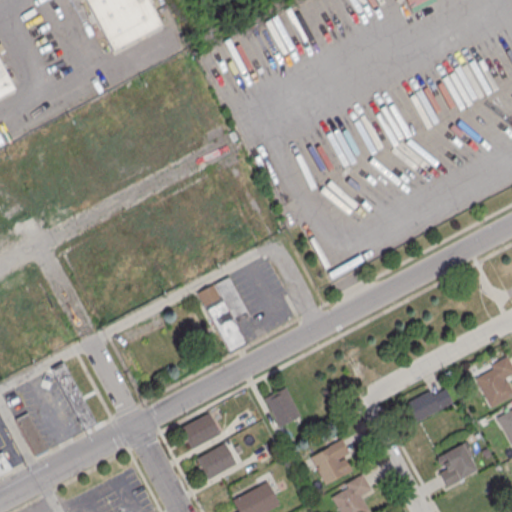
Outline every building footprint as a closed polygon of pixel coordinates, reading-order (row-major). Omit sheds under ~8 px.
[(147,0),(160,23),(112,49),(86,0),(147,0)] [(0,94),(14,87),(0,60),(0,94)] [(245,343),(235,322),(248,317),(230,275),(197,290),(224,352),(245,343)] [(474,377),(492,368),(490,364),(506,355),(511,367),(511,373),(504,377),(511,392),(511,394),(489,406),(474,377)] [(53,367),(81,430),(93,424),(66,361),(53,367)] [(263,397),(278,426),(299,415),(284,386),(263,397)] [(409,424),(451,404),(443,386),(401,405),(409,424)] [(496,416),(511,408),(511,444),(511,445),(496,416)] [(35,456),(46,450),(27,411),(15,417),(35,456)] [(207,412),(218,433),(190,448),(179,426),(207,412)] [(352,471),(344,457),(349,455),(341,440),(309,457),(324,485),(352,471)] [(223,442),(234,463),(206,478),(195,457),(223,442)] [(446,487),(477,471),(462,444),(432,460),(446,487)] [(0,454),(0,474),(10,471),(3,453),(0,454)] [(361,472),(370,488),(359,495),(369,511),(367,511),(339,511),(330,496),(343,488),(341,484),(361,472)] [(234,511),(262,511),(278,504),(266,480),(230,499),(236,511),(234,511)]
